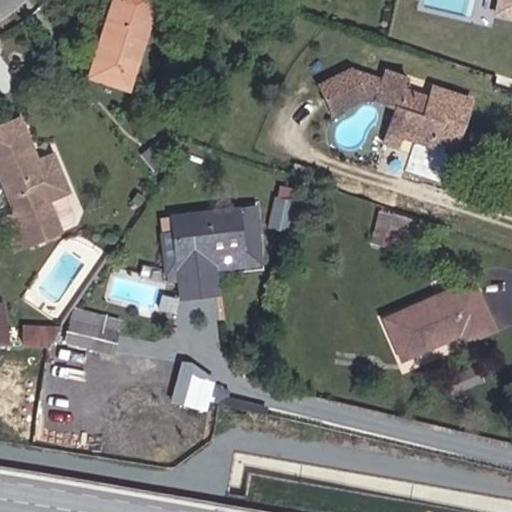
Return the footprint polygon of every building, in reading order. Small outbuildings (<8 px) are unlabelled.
[(127,88),(152,11),(158,13),(162,0),(146,0),(144,8),(118,0),(113,0),(89,76),(127,88)] [(511,15),(511,0),(497,0),(495,12),(511,15)] [(454,145),(469,100),(432,88),(429,98),(404,90),(406,79),(385,72),(382,81),(349,70),(319,85),(332,112),(365,96),(396,106),(407,110),(401,132),(432,142),(433,139),(454,145)] [(432,142),(401,132),(407,110),(396,106),(384,142),(427,156),(432,142)] [(66,191),(51,155),(36,161),(17,118),(0,125),(0,178),(27,244),(59,231),(58,228),(71,223),(73,216),(63,192),(66,191)] [(153,166),(171,152),(162,140),(144,155),(153,166)] [(236,209),(171,217),(178,272),(213,268),(243,264),(236,209)] [(27,244),(14,213),(1,219),(14,250),(27,244)] [(428,261),(433,246),(407,238),(402,253),(428,261)] [(492,329),(471,280),(383,319),(401,359),(459,333),(463,342),(492,329)] [(110,355),(118,322),(72,310),(64,343),(110,355)] [(39,348),(40,328),(24,327),(23,347),(39,348)] [(46,348),(60,329),(40,328),(39,348),(46,348)] [(210,401),(214,385),(185,379),(181,393),(210,401)]
